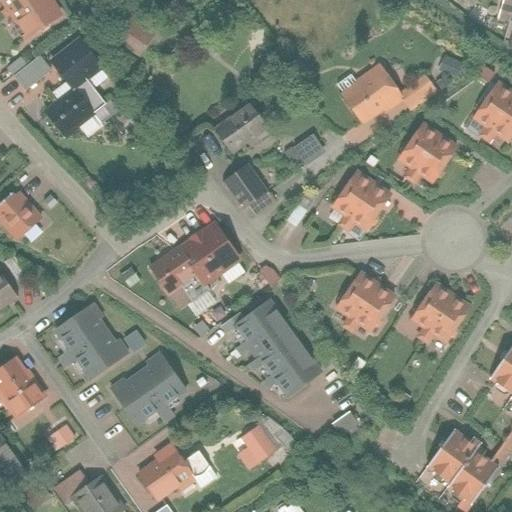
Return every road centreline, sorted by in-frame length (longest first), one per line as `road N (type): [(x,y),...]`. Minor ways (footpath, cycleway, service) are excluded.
road 1 (residential): [(103,243),(193,185),(253,253),(437,237)]
road 2 (residential): [(103,243),(0,138)]
road 3 (residential): [(0,319),(103,243)]
